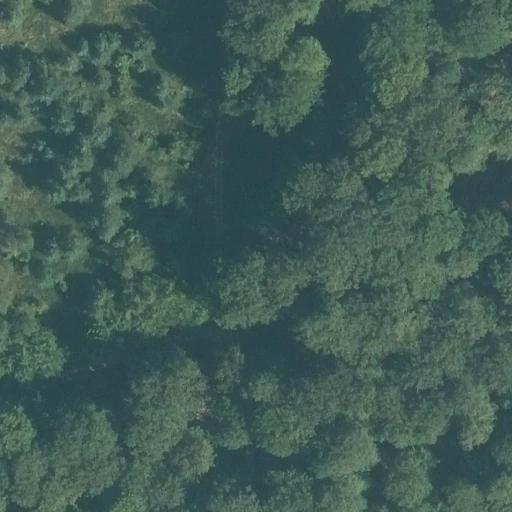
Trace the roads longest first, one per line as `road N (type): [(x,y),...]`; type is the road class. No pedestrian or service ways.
road 1 (track): [(227,0),(229,359),(252,511)]
road 2 (track): [(229,359),(0,400)]
